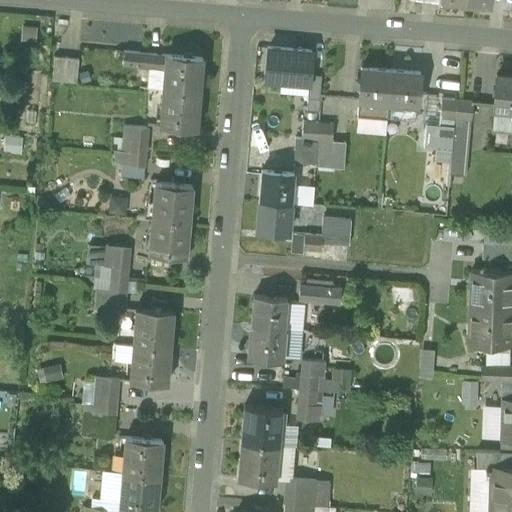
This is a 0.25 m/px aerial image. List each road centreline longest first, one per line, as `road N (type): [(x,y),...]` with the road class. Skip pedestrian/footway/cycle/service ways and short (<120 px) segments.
road 1 (residential): [(511,40),(242,19)]
road 2 (residential): [(200,511),(224,258)]
road 3 (residential): [(224,258),(242,19)]
road 4 (residential): [(224,258),(441,279)]
road 5 (residential): [(242,19),(51,0)]
